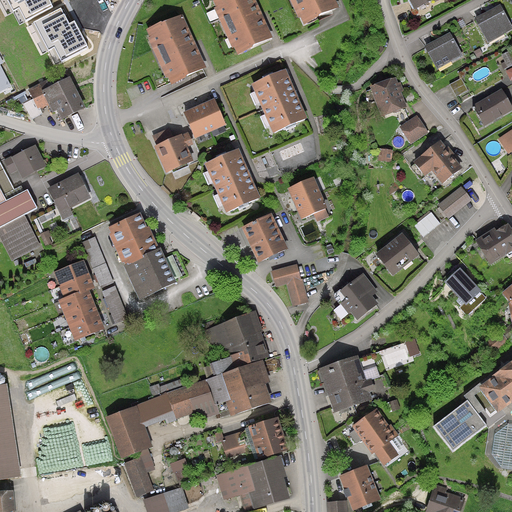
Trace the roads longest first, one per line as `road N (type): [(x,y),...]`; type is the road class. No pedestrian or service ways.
road 1 (tertiary): [(112,139),(170,221),(274,311),(294,367)]
road 2 (residential): [(294,367),(359,335),(502,200)]
road 3 (residential): [(502,200),(422,88),(383,0)]
road 4 (tertiary): [(294,367),(313,511)]
road 5 (tertiary): [(129,0),(105,64),(112,139)]
